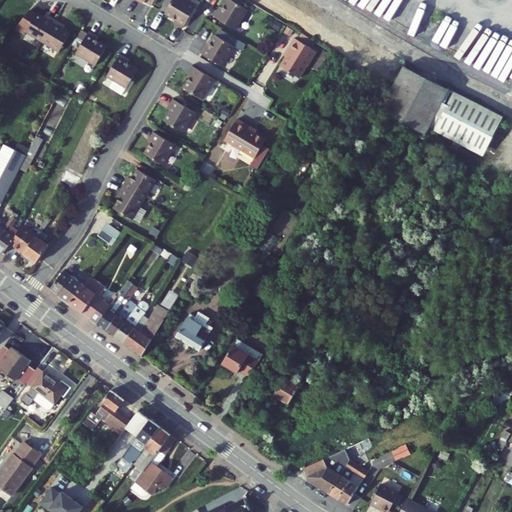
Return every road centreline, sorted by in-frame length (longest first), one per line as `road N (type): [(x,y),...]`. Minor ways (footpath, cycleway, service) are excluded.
road 1 (residential): [(78,0),(152,44),(161,67),(78,223),(23,298)]
road 2 (tertiary): [(296,501),(23,298)]
